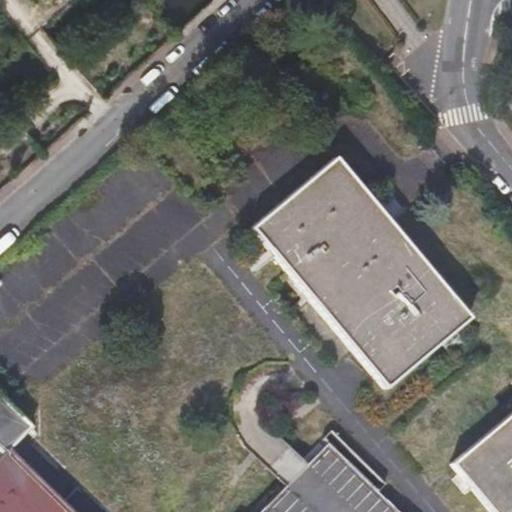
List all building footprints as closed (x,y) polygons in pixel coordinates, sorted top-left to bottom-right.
[(465,318),(324,161),(244,231),(382,390),(465,318)] [(0,403),(0,511),(64,511),(54,501),(75,481),(0,403)] [(511,511),(511,409),(448,465),(489,511),(511,511)] [(390,511),(324,447),(259,511),(390,511)] [(290,481),(306,463),(289,447),(273,465),(290,481)]
